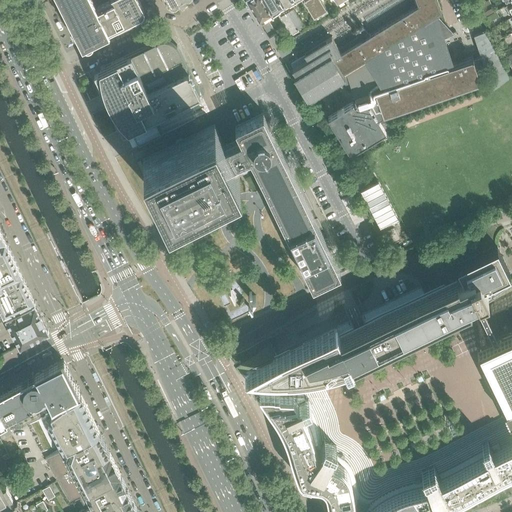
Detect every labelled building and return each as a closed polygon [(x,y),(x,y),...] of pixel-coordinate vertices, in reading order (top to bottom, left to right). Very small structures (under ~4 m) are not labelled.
[(59,0),(71,24),(70,24),(72,29),(73,30),(74,30),(82,46),(83,47),(85,49),(87,49),(89,49),(91,48),(92,46),(93,44),(93,42),(92,40),(112,30),(132,20),(122,0),(59,0)] [(143,8),(138,0),(122,0),(132,20),(141,16),(143,8)] [(267,18),(273,15),(264,0),(247,0),(275,45),(281,42),(267,18)] [(284,6),(280,0),(264,0),(273,15),(279,11),(291,31),(297,27),(285,8),(281,11),(280,9),(284,6)] [(291,3),(296,0),(295,0),(280,0),(284,6),(288,3),(290,5),(285,8),(297,27),(303,24),(291,3)] [(452,63),(452,61),(441,30),(442,29),(440,23),(439,24),(435,14),(441,11),(437,0),(416,0),(418,5),(369,35),(362,26),(358,28),(354,30),(357,37),(339,49),(331,36),(304,53),(305,55),(290,64),(293,68),(292,68),(296,74),(294,76),(307,97),(338,78),(339,79),(339,78),(352,90),(354,97),(356,103),(354,104),(353,102),(328,117),(350,153),(378,136),(380,137),(382,137),(385,136),(387,135),(388,133),(389,131),(389,128),(388,126),(386,124),(384,123),(382,123),(381,123),(377,117),(383,114),(481,80),(476,67),(484,65),(492,87),(494,86),(509,77),(482,32),(474,35),(481,56),(473,59),(472,56),(452,63)] [(303,0),(314,17),(320,13),(311,0),(303,0)] [(311,0),(320,13),(326,9),(320,0),(311,0)] [(200,92),(177,45),(176,45),(159,39),(158,38),(100,66),(94,69),(123,129),(200,92)] [(292,50),(286,41),(277,49),(281,56),(292,50)] [(168,210),(219,185),(240,175),(239,174),(242,172),(255,166),(269,195),(312,284),(340,271),(320,229),(318,226),(263,112),(235,125),(240,136),(231,140),(224,144),(214,123),(166,147),(143,158),(168,210)] [(155,124),(134,135),(139,146),(161,135),(155,124)] [(378,180),(360,190),(380,226),(397,217),(378,180)] [(364,219),(350,194),(341,199),(354,224),(364,219)] [(21,272),(7,243),(0,228),(0,306),(4,314),(34,300),(26,283),(20,272),(21,272)] [(453,317),(475,305),(480,302),(489,296),(483,284),(509,272),(496,245),(457,264),(463,277),(458,280),(456,277),(444,283),(432,288),(424,292),(421,286),(357,317),(336,327),(244,371),(256,373),(267,375),(279,375),(285,375),(298,374),(310,373),(322,371),(334,368),(346,364),(347,366),(362,361),(362,360),(366,359),(385,350),(408,340),(431,329),(453,317)] [(48,330),(35,302),(6,316),(5,316),(4,315),(0,316),(0,321),(7,318),(20,345),(48,330)] [(511,334),(498,341),(480,302),(475,305),(494,343),(477,351),(504,406),(503,407),(505,413),(508,419),(510,418),(511,421),(511,334)] [(45,417),(44,415),(81,394),(75,382),(69,372),(63,359),(0,394),(0,410),(8,425),(10,430),(12,429),(14,428),(15,429),(36,418),(38,421),(40,420),(45,417)] [(424,511),(425,511),(434,509),(436,509),(445,506),(445,505),(464,496),(483,486),(491,482),(511,471),(511,441),(500,448),(498,443),(490,447),(488,441),(482,444),(485,450),(458,464),(442,472),(438,474),(436,471),(434,466),(428,468),(421,471),(424,477),(425,477),(426,480),(424,481),(420,482),(416,483),(411,484),(402,487),(394,490),(385,494),(377,499),(370,504),(369,505),(367,505),(365,504),(365,503),(365,502),(365,501),(364,500),(362,500),(361,501),(361,502),(359,501),(358,498),(358,497),(358,491),(357,485),(356,479),(354,474),(351,469),(347,464),(344,461),(343,460),(338,456),(336,455),(333,454),(333,453),(336,446),(331,443),(324,440),(321,446),(322,446),(321,447),(319,446),(320,446),(319,443),(319,439),(318,433),(317,426),(315,420),(313,413),(309,407),(309,406),(311,405),(308,399),(305,400),(304,399),(304,397),(293,397),(293,395),(280,395),(279,393),(274,393),(259,392),(265,401),(273,413),(278,422),(283,430),(286,440),(294,464),(297,474),(298,477),(300,479),(302,480),(301,480),(310,483),(311,483),(317,484),(319,484),(322,485),(324,487),(325,490),(327,498),(329,511),(424,511)] [(99,431),(94,421),(81,394),(44,415),(45,417),(40,420),(53,447),(46,450),(48,456),(62,449),(99,431)] [(120,474),(99,431),(62,449),(48,456),(46,457),(58,479),(70,501),(120,474)] [(120,474),(70,501),(75,511),(134,511),(138,510),(134,502),(125,484),(120,474)] [(0,511),(12,505),(12,504),(0,482),(0,481),(0,511)] [(55,495),(49,484),(42,488),(48,499),(55,495)] [(42,511),(48,509),(43,500),(35,504),(39,511),(42,511)] [(22,511),(16,501),(12,504),(12,505),(0,511),(22,511)]
